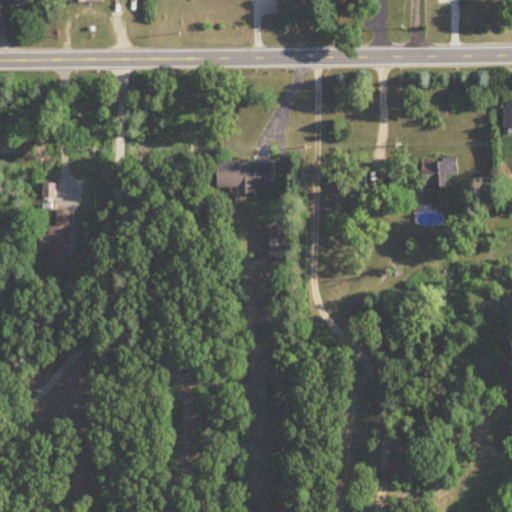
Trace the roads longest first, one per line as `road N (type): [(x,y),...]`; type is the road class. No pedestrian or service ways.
road 1 (tertiary): [(0,62),(511,55)]
road 2 (residential): [(56,62),(46,325),(0,452)]
